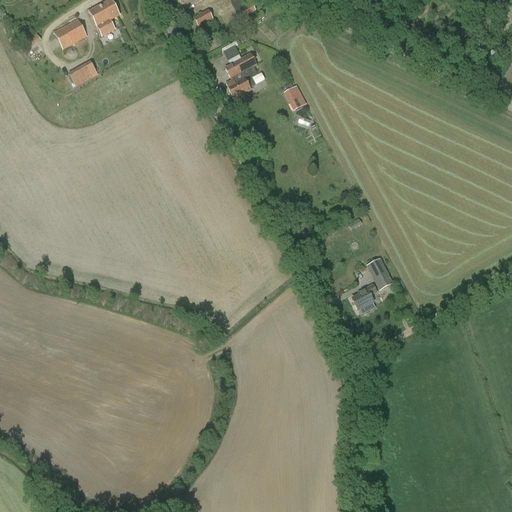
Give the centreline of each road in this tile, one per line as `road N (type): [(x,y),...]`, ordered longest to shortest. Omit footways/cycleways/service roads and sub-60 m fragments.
road 1 (tertiary): [(362,511),(354,393),(339,339),(153,0)]
road 2 (unclassified): [(511,107),(287,0)]
road 3 (track): [(349,365),(511,273)]
